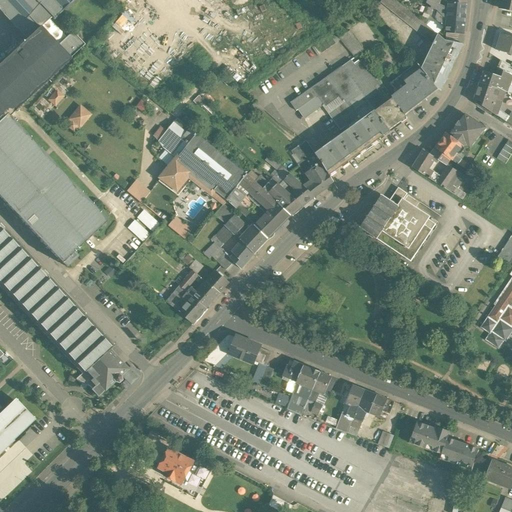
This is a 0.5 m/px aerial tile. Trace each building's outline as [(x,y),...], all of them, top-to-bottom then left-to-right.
[(108,220),(9,116),(68,60),(70,61),(84,48),(82,46),(81,47),(54,19),(73,0),(0,0),(0,11),(27,39),(17,48),(16,46),(5,56),(7,58),(0,63),(0,199),(62,264),(63,264),(66,267),(77,257),(73,253),(108,220)] [(424,24),(395,0),(382,0),(381,2),(418,32),(424,24)] [(434,0),(432,7),(432,9),(438,11),(439,5),(440,0),(434,0)] [(511,0),(500,0),(499,4),(507,6),(506,11),(511,12),(511,0)] [(467,5),(450,3),(448,10),(447,21),(465,23),(467,5)] [(448,10),(439,5),(438,11),(437,12),(447,21),(448,10)] [(432,9),(430,14),(429,17),(429,19),(428,21),(434,23),(435,18),(437,12),(438,11),(432,9)] [(447,21),(437,12),(435,18),(447,26),(447,21)] [(465,23),(447,21),(447,26),(446,34),(464,35),(465,23)] [(353,32),(342,39),(354,58),(365,51),(353,32)] [(511,36),(502,33),(496,50),(511,55),(511,36)] [(329,34),(320,41),(326,50),(336,43),(329,34)] [(463,45),(445,41),(438,36),(422,69),(425,73),(426,74),(437,89),(441,91),(463,45)] [(320,41),(315,44),(322,53),(326,50),(320,41)] [(350,61),(345,54),(339,58),(344,65),(350,61)] [(390,101),(361,61),(355,65),(351,60),(344,65),(327,77),(344,100),(345,102),(356,116),(359,114),(363,120),(375,111),(375,112),(388,103),(390,101)] [(511,67),(500,60),(497,70),(498,71),(499,70),(509,73),(511,75),(511,67)] [(422,69),(417,63),(403,73),(409,81),(409,82),(413,87),(422,102),(438,91),(437,89),(426,74),(422,69)] [(497,76),(484,72),(480,83),(496,89),(497,87),(505,91),(509,94),(511,87),(511,86),(509,85),(511,79),(511,75),(509,73),(499,70),(498,71),(497,76)] [(413,87),(409,82),(409,81),(403,73),(390,83),(397,93),(392,96),(405,114),(422,102),(413,87)] [(327,77),(291,103),(296,111),(298,110),(298,109),(308,102),(313,99),(318,95),(324,104),(324,105),(325,107),(333,101),(336,101),(336,99),(339,99),(341,102),(344,100),(327,77)] [(496,89),(480,83),(474,100),(478,102),(493,107),(494,104),(500,106),(505,91),(497,87),(496,89)] [(291,90),(286,93),(290,100),(295,97),(291,90)] [(55,105),(62,97),(57,92),(50,101),(55,105)] [(324,104),(318,95),(313,99),(319,108),(324,105),(324,104)] [(319,108),(313,99),(308,102),(315,111),(319,108)] [(145,111),(148,105),(141,101),(138,107),(145,111)] [(308,102),(298,109),(298,110),(304,118),(315,111),(308,102)] [(345,102),(328,114),(340,130),(345,127),(348,130),(363,120),(359,114),(356,116),(345,102)] [(493,107),(478,102),(477,105),(491,114),(492,113),(505,122),(508,117),(498,110),(500,106),(494,104),(493,107)] [(402,122),(388,103),(375,112),(390,131),(402,122)] [(80,107),(70,120),(71,121),(68,125),(74,130),(77,126),(79,128),(89,115),(80,107)] [(375,112),(375,111),(363,120),(378,140),(390,131),(375,112)] [(485,128),(465,114),(454,129),(453,130),(456,132),(454,136),(455,136),(462,141),(460,144),(463,146),(467,146),(470,148),(485,128)] [(194,124),(185,116),(181,122),(190,129),(194,124)] [(181,122),(177,119),(174,123),(187,133),(190,129),(181,122)] [(333,141),(348,162),(378,140),(363,120),(348,130),(333,141)] [(166,132),(158,142),(164,150),(175,160),(176,160),(189,145),(182,139),(187,133),(174,123),(166,132)] [(162,128),(155,137),(158,142),(166,132),(162,128)] [(187,133),(182,139),(189,145),(197,134),(190,129),(187,133)] [(247,175),(197,134),(189,145),(176,160),(191,172),(187,178),(223,205),(227,200),(236,208),(240,204),(249,193),(239,185),(247,175)] [(453,139),(446,134),(435,148),(451,160),(458,164),(461,160),(455,156),(457,153),(461,153),(464,149),(463,146),(460,144),(462,141),(455,136),(454,136),(453,139)] [(511,142),(509,140),(497,158),(506,164),(511,154),(511,142)] [(316,154),(306,141),(292,151),(294,154),(296,152),(302,162),(298,165),(305,175),(306,174),(310,181),(303,185),(302,186),(314,196),(319,192),(334,182),(330,175),(323,163),(316,154)] [(348,162),(333,141),(330,144),(316,154),(323,163),(330,175),(345,164),(348,162)] [(435,148),(430,155),(435,158),(447,165),(451,160),(435,148)] [(423,150),(412,168),(429,179),(432,174),(433,172),(429,169),(433,163),(432,163),(433,161),(435,158),(430,155),(423,150)] [(447,165),(435,158),(433,161),(439,165),(439,167),(445,171),(440,179),(437,184),(445,189),(452,177),(457,171),(447,165)] [(187,178),(191,172),(176,160),(175,160),(161,178),(176,191),(187,178)] [(472,166),(461,160),(458,164),(469,171),(472,166)] [(284,168),(273,179),(280,185),(285,180),(286,179),(291,174),(284,168)] [(462,174),(457,171),(452,177),(458,181),(462,174)] [(314,196),(302,186),(303,185),(291,174),(286,179),(285,180),(294,188),(295,190),(290,195),(302,206),(314,196)] [(440,179),(433,175),(432,174),(429,179),(437,184),(440,179)] [(263,189),(247,175),(239,185),(249,193),(268,211),(257,222),(255,225),(268,239),(272,235),(291,215),(263,189)] [(137,179),(128,190),(142,202),(152,191),(137,179)] [(270,182),(263,189),(270,196),(276,190),(280,185),(273,179),(270,182)] [(282,187),(280,185),(276,190),(283,196),(284,196),(286,198),(279,204),(291,215),(302,206),(290,195),(282,187)] [(398,188),(390,201),(381,195),(360,228),(411,261),(437,222),(416,208),(420,203),(398,188)] [(222,206),(214,216),(226,224),(225,225),(234,233),(235,234),(243,226),(235,216),(222,206)] [(152,231),(159,223),(145,209),(138,216),(152,231)] [(168,225),(185,239),(192,231),(175,217),(168,225)] [(135,219),(128,227),(142,240),(150,232),(135,219)] [(113,345),(0,225),(0,288),(81,375),(85,371),(93,380),(91,382),(95,386),(91,389),(97,395),(103,390),(104,391),(114,381),(117,383),(120,381),(119,376),(121,375),(127,369),(109,349),(113,345)] [(234,233),(226,225),(215,236),(223,244),(234,233)] [(249,231),(244,226),(243,226),(235,234),(234,234),(236,236),(254,254),(268,239),(255,225),(249,231)] [(511,235),(497,258),(508,266),(511,260),(511,235)] [(254,254),(236,236),(234,238),(239,243),(232,252),(234,254),(231,258),(234,261),(242,268),(254,254)] [(231,258),(225,252),(217,261),(226,270),(234,261),(231,258)] [(203,267),(190,257),(185,263),(189,268),(193,271),(197,274),(203,267)] [(229,282),(216,270),(206,281),(220,293),(229,282)] [(193,271),(180,286),(185,291),(190,286),(195,279),(198,276),(197,274),(193,271)] [(511,272),(511,273),(511,277),(511,278),(494,305),(495,306),(480,328),(489,334),(485,341),(499,349),(504,341),(506,343),(511,332),(511,327),(511,326),(511,272)] [(206,282),(198,276),(195,279),(203,285),(206,282)] [(203,285),(195,279),(190,286),(192,288),(197,292),(203,285)] [(206,281),(206,282),(203,285),(197,292),(192,288),(188,293),(191,295),(193,297),(193,296),(207,308),(220,293),(206,281)] [(176,291),(172,296),(176,299),(171,305),(179,312),(187,303),(185,302),(191,295),(188,293),(185,291),(180,286),(176,291)] [(207,308),(193,296),(193,297),(191,295),(185,302),(187,303),(179,312),(193,324),(207,308)] [(228,335),(203,361),(216,366),(228,353),(229,354),(236,338),(228,335)] [(260,348),(236,338),(229,354),(254,364),(255,362),(260,348)] [(272,353),(260,348),(255,362),(266,367),(272,353)] [(294,362),(292,367),(287,365),(283,375),(297,381),(304,366),(294,362)] [(320,372),(304,366),(297,381),(297,382),(297,383),(307,387),(313,389),(320,372)] [(274,370),(266,367),(259,384),(267,387),(274,370)] [(131,373),(127,369),(121,375),(126,379),(121,384),(125,389),(137,377),(137,376),(137,375),(136,373),(135,373),(134,372),(132,372),(131,373)] [(85,371),(81,375),(80,376),(79,376),(74,380),(75,381),(75,380),(78,382),(81,384),(80,385),(86,388),(87,386),(90,388),(91,389),(95,386),(91,382),(93,380),(85,371)] [(320,372),(313,389),(320,392),(324,394),(331,377),(320,372)] [(297,383),(293,395),(302,398),(307,387),(297,383)] [(353,386),(347,402),(352,405),(348,416),(354,418),(365,390),(353,386)] [(313,389),(307,387),(302,398),(307,400),(313,389)] [(313,389),(307,400),(315,403),(320,392),(313,389)] [(377,395),(365,390),(354,418),(354,419),(361,422),(361,421),(366,410),(370,412),(377,395)] [(302,398),(293,395),(292,398),(279,393),(275,403),(287,408),(287,409),(301,415),(304,409),(307,400),(302,398)] [(387,399),(377,395),(370,412),(381,416),(387,399)] [(315,403),(307,400),(304,409),(310,412),(311,411),(315,403)] [(15,401),(0,415),(0,449),(2,448),(4,450),(7,446),(6,444),(32,419),(15,401)] [(323,407),(315,403),(311,411),(319,415),(323,407)] [(342,414),(336,429),(348,433),(351,426),(354,419),(354,418),(348,416),(342,414)] [(328,417),(326,423),(334,426),(337,420),(328,417)] [(361,422),(354,419),(351,426),(360,429),(363,422),(361,421),(361,422)] [(450,432),(436,427),(435,429),(431,428),(432,427),(417,422),(412,436),(417,438),(414,444),(441,454),(440,458),(441,458),(443,453),(446,454),(447,456),(445,460),(467,468),(470,462),(473,463),(478,449),(465,444),(464,445),(461,444),(461,443),(448,438),(450,432)] [(360,429),(351,426),(348,433),(357,436),(360,429)] [(378,445),(389,449),(394,435),(383,431),(378,445)] [(194,462),(170,449),(159,468),(165,471),(163,475),(176,482),(182,485),(184,480),(187,481),(187,480),(192,483),(201,466),(194,462)] [(511,468),(492,461),(485,479),(497,483),(498,480),(511,485),(511,468)] [(283,511),(288,503),(273,496),(268,506),(280,511),(283,511)] [(511,500),(504,498),(501,508),(511,511),(511,500)]
